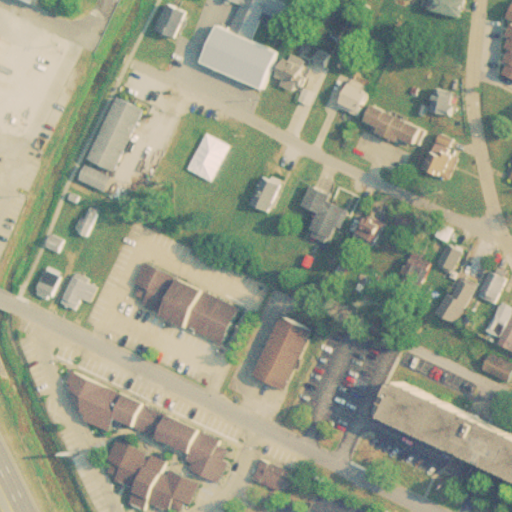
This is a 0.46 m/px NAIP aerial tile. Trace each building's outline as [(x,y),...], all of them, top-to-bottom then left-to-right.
[(271,86),(284,49),(263,41),(265,35),(276,39),(278,31),(291,35),(301,4),(289,0),(244,0),(247,1),(238,29),(221,24),(207,64),(271,86)] [(181,37),(193,10),(173,1),(161,28),(181,37)] [(307,85),(311,76),(285,65),(281,74),(307,85)] [(343,107),(364,116),(375,90),(354,81),(343,107)] [(457,113),(457,90),(439,90),(439,113),(457,113)] [(95,160),(122,172),(149,107),(121,95),(95,160)] [(421,145),(428,125),(376,106),(368,126),(421,145)] [(460,140),(446,133),(429,168),(449,178),(459,155),(454,153),(460,140)] [(85,178),(111,191),(119,175),(92,163),(85,178)] [(277,211),(286,180),(267,174),(257,205),(277,211)] [(315,234),(337,244),(344,230),(378,246),(386,230),(354,214),(356,211),(333,200),(337,193),(317,184),(308,205),(325,213),(315,234)] [(457,273),(469,250),(455,242),(443,265),(457,273)] [(407,274),(426,284),(438,261),(418,251),(407,274)] [(229,342),(245,305),(150,264),(137,294),(150,300),(147,306),(229,342)] [(40,290),(53,298),(69,275),(57,266),(40,290)] [(484,294),(498,303),(511,280),(511,274),(500,267),(484,294)] [(103,287),(78,275),(65,302),(82,310),(87,298),(96,302),(103,287)] [(444,309),(458,320),(484,286),(471,275),(444,309)] [(511,306),(496,348),(511,353),(511,306)] [(317,328),(286,315),(261,375),(292,388),(317,328)] [(228,436),(77,372),(70,388),(89,396),(81,415),(115,429),(119,419),(196,451),(190,467),(225,482),(234,460),(220,454),(228,436)] [(511,429),(401,388),(388,423),(511,469),(511,429)] [(190,511),(203,481),(170,467),(173,460),(124,439),(110,471),(140,484),(133,501),(152,510),(155,503),(176,511),(190,511)]
